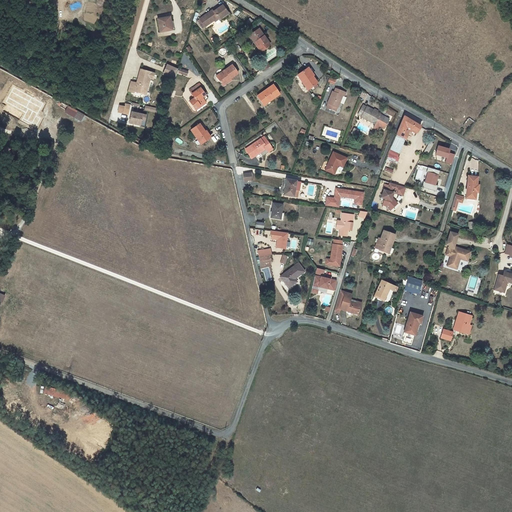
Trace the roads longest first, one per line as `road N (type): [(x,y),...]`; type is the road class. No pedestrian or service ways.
road 1 (unclassified): [(0,352),(224,433),(268,335)]
road 2 (unclassified): [(268,335),(0,230)]
road 3 (unclassified): [(268,335),(288,322),(313,322),(511,383)]
road 4 (unclassified): [(511,172),(306,45)]
road 5 (residential): [(306,45),(221,109),(234,167)]
